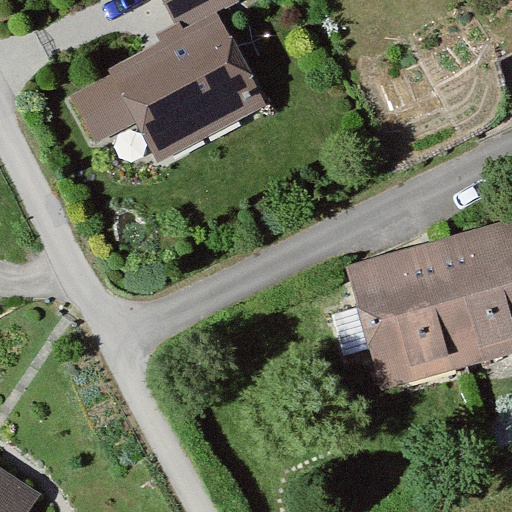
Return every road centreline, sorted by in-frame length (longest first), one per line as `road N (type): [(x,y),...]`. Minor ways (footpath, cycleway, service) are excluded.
road 1 (residential): [(111,340),(511,149)]
road 2 (residential): [(0,119),(111,340)]
road 3 (residential): [(111,340),(203,511)]
road 4 (unknown): [(0,74),(139,4)]
